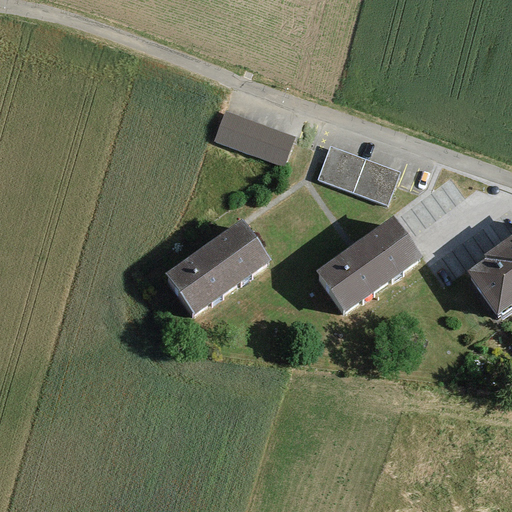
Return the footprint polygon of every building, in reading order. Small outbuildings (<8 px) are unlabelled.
[(296,138),(223,117),(213,153),(286,174),(296,138)] [(401,172),(331,146),(318,180),(389,205),(401,172)] [(235,218),(157,276),(196,330),(275,273),(235,218)] [(388,221),(316,270),(347,315),(419,266),(388,221)] [(511,250),(478,273),(511,323),(511,322),(511,250)]
